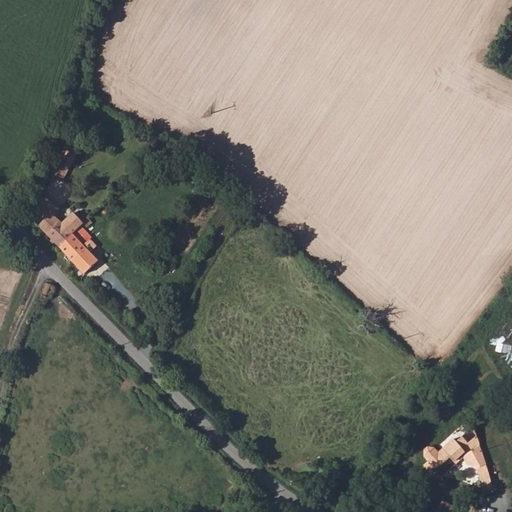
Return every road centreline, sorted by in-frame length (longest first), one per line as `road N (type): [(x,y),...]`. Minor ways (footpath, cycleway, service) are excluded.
road 1 (unclassified): [(47,264),(301,511)]
road 2 (unclassified): [(0,386),(47,264)]
